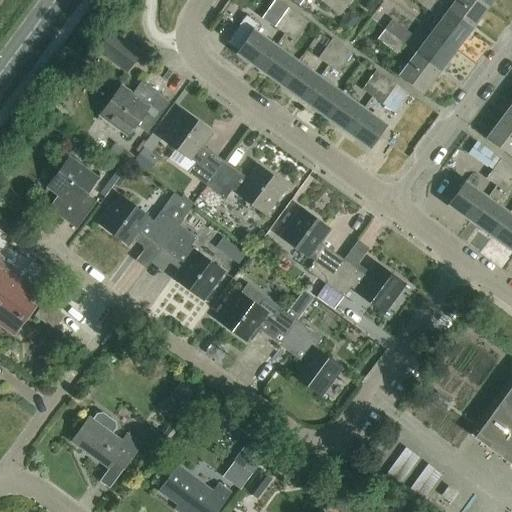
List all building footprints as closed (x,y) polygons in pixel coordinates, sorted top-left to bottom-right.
[(237,0),(234,5),(249,14),(257,0),(237,0)] [(272,0),(259,0),(257,4),(269,12),(276,3),(272,0)] [(338,0),(322,0),(321,2),(340,16),(348,7),(338,0)] [(413,0),(428,11),(435,1),(433,0),(413,0)] [(478,0),(455,0),(448,11),(470,28),(486,6),(478,0)] [(285,35),(299,15),(290,8),(275,28),(285,35)] [(454,49),(470,28),(448,11),(431,32),(454,49)] [(236,52),(258,68),(275,46),(256,32),(260,26),(245,15),(225,42),(238,51),(236,52)] [(285,35),(295,42),(309,22),(299,15),(285,35)] [(384,31),(404,45),(411,35),(392,21),(384,31)] [(404,45),(384,31),(377,41),(397,55),(404,45)] [(415,54),(438,71),(454,49),(431,32),(415,54)] [(329,66),(342,47),(333,40),(319,59),(329,66)] [(280,84),(296,62),(275,46),(258,68),(280,84)] [(329,66),(338,73),(352,53),(342,47),(329,66)] [(421,93),(438,71),(415,54),(399,76),(421,93)] [(302,100),(318,78),(296,62),(280,84),(302,100)] [(372,97),(386,78),(376,71),(362,90),(372,97)] [(324,116),(340,94),(318,78),(302,100),(324,116)] [(372,97),(382,104),(396,85),(386,78),(372,97)] [(168,102),(141,82),(130,96),(119,88),(99,115),(127,136),(139,119),(150,127),(168,102)] [(346,132),(362,110),(340,94),(324,116),(346,132)] [(511,104),(503,116),(511,122),(511,104)] [(384,126),(362,110),(346,132),(368,148),(384,126)] [(187,173),(205,186),(223,162),(200,146),(210,132),(181,111),(161,140),(194,164),(187,173)] [(511,122),(503,116),(487,138),(509,155),(511,151),(511,122)] [(94,179),(67,159),(47,186),(58,194),(48,208),(75,228),(95,201),(84,193),(94,179)] [(497,186),(510,167),(501,160),(487,179),(497,186)] [(247,180),(223,162),(205,186),(224,200),(230,191),(264,215),(284,187),(256,166),(247,180)] [(497,186),(506,193),(511,185),(511,168),(510,167),(497,186)] [(447,204),(469,220),(486,198),(464,182),(447,204)] [(136,232),(159,249),(177,225),(160,212),(153,221),(119,196),(98,224),(126,245),(136,232)] [(491,236),(508,214),(486,198),(469,220),(491,236)] [(179,199),(173,206),(181,212),(174,222),(179,225),(192,208),(179,199)] [(306,270),(323,283),(341,259),(318,242),(328,230),(300,209),(280,237),(313,261),(306,270)] [(188,224),(201,235),(209,225),(196,214),(188,224)] [(511,216),(508,214),(491,236),(511,250),(511,216)] [(195,239),(177,225),(159,249),(182,267),(173,279),(201,300),(222,271),(189,247),(195,239)] [(0,262),(3,258),(0,255),(0,327),(13,337),(35,307),(29,302),(38,290),(0,262)] [(341,259),(323,283),(342,296),(349,287),(383,312),(403,284),(376,264),(366,277),(341,259)] [(253,327),(277,345),(295,320),(277,307),(270,316),(237,292),(215,320),(243,341),(253,327)] [(65,315),(46,301),(35,317),(54,330),(65,315)] [(295,320),(277,345),(300,362),(291,375),(319,396),(339,367),(306,343),(313,333),(295,320)] [(194,391),(182,382),(160,410),(172,419),(194,391)] [(511,382),(472,436),(511,465),(511,382)] [(196,412),(187,405),(163,437),(169,441),(183,421),(187,423),(196,412)] [(92,421),(88,418),(71,442),(108,469),(113,462),(123,470),(140,446),(126,435),(120,442),(111,435),(116,429),(115,423),(102,414),(97,415),(92,421)] [(271,448),(253,435),(235,461),(253,474),(271,448)] [(395,470),(408,480),(425,459),(412,448),(395,470)] [(433,465),(415,493),(429,502),(447,474),(433,465)] [(212,493),(177,466),(158,491),(184,510),(182,511),(214,511),(229,494),(217,485),(212,493)]
